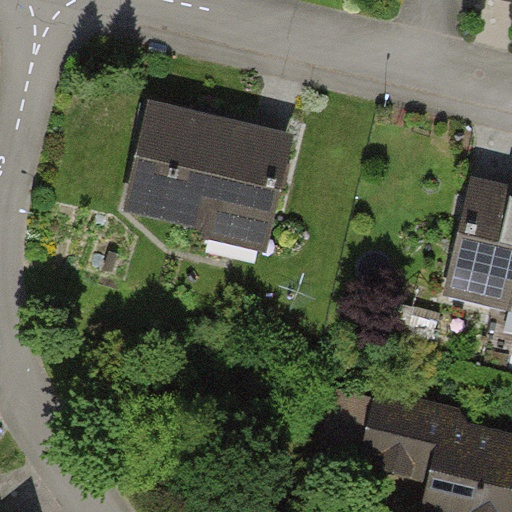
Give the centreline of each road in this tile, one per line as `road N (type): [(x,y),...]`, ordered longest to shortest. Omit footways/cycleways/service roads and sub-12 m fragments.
road 1 (residential): [(162,0),(511,89)]
road 2 (residential): [(102,511),(30,400),(0,308)]
road 3 (residential): [(0,219),(50,0)]
